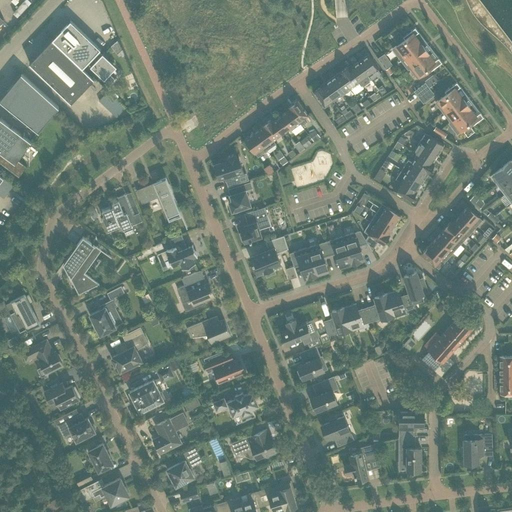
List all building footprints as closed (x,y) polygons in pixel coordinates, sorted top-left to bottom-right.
[(21,0),(11,11),(17,16),(30,1),(28,0),(21,0)] [(82,67),(87,62),(98,50),(99,49),(100,49),(70,20),(69,20),(70,21),(57,34),(57,33),(56,35),(53,38),(52,38),(82,68),(83,67),(82,67)] [(102,48),(114,36),(107,29),(95,41),(102,48)] [(393,36),(398,43),(404,39),(403,36),(399,31),(393,36)] [(392,48),(400,58),(420,43),(412,32),(396,45),(392,48)] [(71,103),(94,78),(82,68),(52,38),(51,39),(53,41),(52,43),(47,48),(45,50),(46,50),(41,56),(40,55),(38,57),(39,57),(34,62),(33,62),(31,64),(29,62),(29,63),(71,103)] [(111,43),(110,44),(116,52),(121,48),(117,39),(116,40),(111,43)] [(400,58),(407,68),(428,53),(428,52),(421,43),(420,43),(400,58)] [(98,50),(87,62),(91,65),(90,66),(109,84),(115,78),(110,73),(116,66),(102,53),(102,54),(98,50)] [(428,53),(407,68),(408,69),(409,68),(417,77),(436,63),(428,53)] [(384,54),(378,58),(385,69),(392,64),(384,54)] [(367,55),(358,61),(370,77),(371,79),(380,73),(367,55)] [(358,61),(349,68),(359,82),(361,83),(370,77),(358,61)] [(348,65),(339,72),(351,88),(359,82),(349,68),(348,65)] [(339,72),(331,78),(342,94),(351,88),(339,72)] [(0,100),(39,132),(39,131),(38,131),(58,107),(58,108),(59,107),(21,73),(20,73),(21,74),(0,99),(0,100)] [(331,78),(322,84),(333,100),(342,94),(331,78)] [(414,91),(419,96),(429,88),(425,83),(414,91)] [(322,84),(312,91),(324,107),(333,100),(322,84)] [(454,87),(435,102),(443,112),(462,97),(454,87)] [(434,94),(429,88),(419,96),(423,102),(434,94)] [(107,91),(99,100),(117,116),(125,108),(107,91)] [(375,92),(370,95),(370,96),(373,101),(378,97),(375,92)] [(462,97),(443,112),(450,121),(449,123),(469,107),(470,107),(463,97),(462,98),(462,97)] [(367,98),(361,102),(364,107),(365,106),(370,103),(367,98)] [(297,100),(288,106),(302,125),(306,122),(303,118),(308,115),(297,100)] [(356,103),(351,107),(355,112),(360,108),(356,103)] [(290,109),(281,115),(292,129),(300,123),(301,125),(302,125),(288,106),(290,109)] [(469,107),(449,123),(457,133),(477,117),(469,107)] [(350,110),(343,114),(346,118),(353,114),(350,110)] [(342,114),(335,119),(336,119),(339,124),(345,119),(342,114)] [(271,119),(281,134),(290,128),(291,130),(292,129),(281,115),(273,121),(271,119)] [(22,134),(0,117),(0,151),(2,149),(7,153),(22,134)] [(271,119),(262,125),(275,144),(276,144),(273,140),(281,134),(271,119)] [(262,126),(254,132),(267,150),(275,144),(262,125),(262,126)] [(315,130),(308,134),(313,141),(320,136),(315,130)] [(254,132),(245,139),(258,157),(267,150),(254,132)] [(425,132),(419,142),(438,154),(444,144),(425,132)] [(2,150),(0,152),(0,163),(19,177),(27,167),(17,160),(31,142),(22,134),(7,154),(2,150)] [(400,136),(397,140),(402,143),(403,144),(406,139),(400,136)] [(300,141),(305,147),(309,145),(304,138),(300,141)] [(397,140),(394,146),(398,149),(402,143),(397,140)] [(419,142),(413,151),(434,164),(432,162),(438,154),(419,142)] [(296,147),(299,151),(304,147),(301,143),(296,147)] [(407,160),(428,173),(434,164),(413,151),(417,154),(411,162),(407,160)] [(228,186),(233,184),(248,180),(246,173),(244,174),(238,157),(236,157),(235,153),(226,156),(227,160),(214,164),(219,177),(224,176),(227,184),(228,186)] [(386,159),(382,165),(386,168),(390,162),(386,159)] [(407,160),(401,169),(422,182),(427,173),(428,174),(428,173),(407,160)] [(490,175),(497,185),(511,173),(511,162),(510,160),(490,175)] [(269,164),(263,168),(267,174),(274,172),(269,164)] [(401,169),(396,178),(405,184),(416,192),(417,191),(416,191),(420,184),(422,182),(401,169)] [(511,173),(497,185),(504,194),(511,187),(511,173)] [(165,177),(141,188),(147,201),(156,197),(156,196),(159,194),(169,219),(181,214),(165,177)] [(397,184),(393,190),(410,201),(416,192),(405,184),(396,178),(395,178),(399,181),(397,184)] [(240,191),(230,194),(232,200),(229,201),(232,210),(250,205),(245,190),(252,187),(250,182),(239,185),(240,191)] [(102,210),(104,216),(102,217),(104,222),(108,230),(117,226),(119,230),(123,228),(132,225),(131,225),(136,223),(142,220),(139,212),(133,215),(124,194),(116,197),(118,200),(112,202),(114,206),(110,207),(102,210)] [(362,194),(358,201),(360,202),(364,204),(368,198),(362,194)] [(473,195),(470,199),(474,203),(477,200),(478,199),(473,195)] [(382,203),(376,212),(394,225),(400,215),(382,203)] [(241,232),(240,233),(242,239),(243,239),(244,241),(249,240),(250,241),(252,240),(251,239),(261,236),(259,229),(266,227),(264,221),(269,220),(264,206),(244,213),(247,223),(244,224),(245,228),(240,229),(241,232)] [(467,206),(459,214),(475,228),(482,220),(467,206)] [(394,225),(376,212),(370,221),(389,234),(389,233),(394,225)] [(450,220),(450,221),(467,236),(475,228),(459,214),(452,222),(450,220)] [(389,234),(370,221),(364,231),(369,234),(365,239),(367,243),(372,250),(378,240),(383,243),(389,234)] [(467,236),(450,221),(443,229),(460,244),(467,236)] [(489,226),(485,230),(489,234),(493,230),(489,226)] [(460,244),(443,229),(436,237),(453,252),(460,244)] [(343,235),(352,262),(360,260),(360,259),(363,258),(359,245),(367,243),(365,239),(360,230),(343,235)] [(496,233),(492,238),(496,242),(500,237),(496,233)] [(167,250),(157,254),(159,261),(160,261),(169,258),(172,267),(180,263),(182,268),(195,263),(193,258),(197,256),(198,254),(196,250),(195,250),(192,245),(187,247),(181,234),(169,238),(173,247),(166,250),(167,250)] [(481,234),(476,239),(480,244),(481,243),(486,238),(481,234)] [(253,263),(257,272),(264,269),(264,271),(272,267),(272,266),(280,263),(276,253),(288,248),(284,235),(265,241),(269,249),(265,251),(264,251),(260,253),(259,253),(251,257),(252,260),(252,261),(253,263)] [(352,262),(343,235),(325,241),(330,255),(336,253),(340,265),(343,264),(343,266),(350,264),(350,262),(351,262),(352,262)] [(63,263),(66,270),(78,294),(99,283),(82,271),(99,248),(91,243),(91,242),(83,236),(63,263)] [(429,244),(429,245),(446,260),(453,252),(436,237),(429,245),(429,244)] [(323,257),(330,255),(325,241),(307,247),(316,274),(317,274),(316,273),(318,272),(319,274),(325,272),(325,270),(327,269),(323,257)] [(446,260),(429,245),(421,253),(438,268),(446,260)] [(308,277),(316,274),(307,247),(289,253),(294,266),(300,264),(304,277),(308,276),(308,277)] [(464,253),(460,258),(464,261),(468,257),(464,253)] [(459,258),(454,263),(455,264),(459,267),(463,262),(459,258)] [(454,273),(450,269),(445,275),(449,278),(454,273)] [(184,284),(177,288),(182,302),(191,299),(194,306),(202,303),(202,301),(214,296),(210,286),(208,282),(206,283),(205,283),(200,270),(182,277),(183,277),(185,284),(184,284)] [(416,272),(404,275),(414,307),(415,306),(414,304),(411,297),(421,293),(427,291),(423,277),(418,279),(416,272)] [(386,293),(393,314),(393,313),(414,307),(404,275),(403,276),(409,293),(400,296),(398,289),(396,290),(395,289),(388,292),(388,293),(387,293),(386,293)] [(121,285),(107,292),(110,298),(124,291),(121,285)] [(24,293),(10,300),(11,303),(15,310),(10,313),(11,314),(15,322),(18,329),(20,331),(26,328),(27,329),(40,323),(39,322),(33,310),(29,303),(33,301),(29,294),(25,295),(24,293)] [(376,304),(367,307),(371,320),(381,317),(381,318),(393,314),(386,293),(374,297),(376,304)] [(100,309),(90,314),(93,322),(96,327),(100,334),(115,327),(115,325),(107,310),(116,305),(113,299),(99,306),(100,309)] [(344,306),(343,306),(350,328),(351,328),(351,327),(371,320),(367,307),(358,310),(355,303),(353,304),(353,303),(345,306),(344,307),(344,306)] [(334,318),(324,321),(328,334),(338,331),(338,332),(350,328),(343,306),(331,310),(334,318)] [(445,331),(441,335),(430,348),(429,349),(430,350),(422,359),(427,363),(434,370),(442,361),(442,362),(473,327),(465,320),(459,315),(449,326),(445,331)] [(158,322),(155,317),(150,320),(153,325),(158,322)] [(190,337),(208,335),(211,342),(230,334),(224,319),(210,325),(207,318),(186,327),(190,337)] [(285,331),(281,332),(286,343),(302,337),(304,343),(307,342),(309,346),(320,342),(311,320),(305,322),(305,323),(297,326),(295,319),(286,322),(289,329),(287,330),(285,331)] [(113,357),(111,358),(115,364),(116,363),(120,371),(141,360),(136,350),(148,342),(139,324),(121,333),(128,348),(112,356),(113,357)] [(176,324),(169,327),(172,333),(172,334),(178,331),(176,324)] [(16,336),(7,340),(10,347),(19,342),(16,336)] [(410,336),(406,341),(412,347),(417,342),(410,336)] [(22,352),(26,360),(37,355),(39,359),(46,373),(62,364),(61,361),(62,360),(59,353),(57,354),(55,351),(53,352),(46,339),(22,352)] [(316,346),(303,351),(307,361),(297,365),(298,368),(297,369),(300,376),(301,375),(303,378),(327,368),(322,355),(319,357),(318,354),(319,353),(316,346)] [(235,376),(234,375),(244,371),(239,359),(234,362),(233,359),(231,352),(223,355),(223,354),(224,354),(223,350),(203,358),(205,362),(206,361),(206,362),(203,363),(207,373),(215,370),(219,381),(228,377),(229,379),(235,376)] [(153,379),(129,391),(140,411),(163,399),(163,398),(165,398),(162,391),(160,392),(156,384),(162,381),(162,382),(174,376),(172,372),(169,366),(180,361),(177,355),(154,366),(160,377),(154,380),(153,379)] [(511,355),(500,356),(500,374),(511,373),(511,355)] [(511,373),(500,374),(500,393),(508,392),(511,392),(511,373)] [(338,387),(333,376),(316,383),(320,393),(310,397),(311,400),(310,401),(313,408),(314,407),(316,410),(337,401),(332,389),(338,387)] [(62,382),(44,391),(50,404),(57,400),(60,406),(59,407),(60,409),(76,401),(79,399),(78,398),(78,397),(80,396),(76,389),(74,390),(73,388),(73,387),(73,386),(72,385),(65,388),(62,382)] [(224,398),(213,402),(216,410),(222,408),(223,410),(229,407),(233,415),(239,413),(242,421),(255,416),(252,407),(258,405),(257,401),(258,400),(255,394),(254,394),(252,390),(243,394),(242,391),(240,392),(240,393),(237,394),(235,395),(236,397),(225,402),(224,398)] [(200,404),(196,396),(184,403),(187,410),(200,404)] [(400,411),(400,435),(414,435),(414,424),(423,424),(423,422),(424,422),(424,414),(423,414),(423,411),(400,411)] [(174,430),(188,423),(182,412),(169,419),(169,418),(155,424),(159,432),(160,432),(161,435),(153,439),(155,443),(154,444),(156,449),(158,449),(160,453),(181,442),(180,440),(179,441),(174,430)] [(64,437),(72,433),(76,441),(95,431),(94,429),(95,427),(94,424),(91,424),(88,417),(84,419),(81,413),(58,424),(64,437)] [(329,421),(322,425),(323,427),(322,427),(325,435),(326,434),(326,437),(335,433),(336,438),(337,438),(339,443),(338,444),(339,444),(352,439),(343,416),(336,419),(336,417),(329,420),(329,421)] [(266,428),(231,443),(236,453),(242,451),(251,447),(255,457),(256,459),(264,455),(265,457),(276,453),(275,451),(278,450),(273,438),(271,439),(269,435),(266,428)] [(492,453),(491,433),(464,434),(464,446),(461,446),(461,454),(464,454),(465,462),(467,462),(467,463),(475,463),(475,462),(478,462),(477,453),(492,453)] [(414,435),(400,435),(400,436),(399,436),(399,446),(399,454),(403,454),(407,454),(407,470),(410,470),(410,471),(417,471),(417,470),(420,470),(420,446),(414,446),(414,435)] [(55,439),(48,442),(56,457),(63,454),(55,439)] [(103,443),(88,450),(98,471),(113,463),(103,443)] [(355,476),(356,479),(367,476),(364,460),(376,457),(375,450),(373,444),(359,447),(360,452),(350,454),(352,463),(345,464),(347,473),(354,471),(354,473),(355,476)] [(185,459),(167,469),(176,486),(194,476),(189,467),(201,460),(197,453),(185,459)] [(282,459),(271,463),(273,469),(284,465),(282,459)] [(122,483),(119,477),(91,491),(94,496),(99,493),(101,496),(107,493),(110,500),(109,501),(111,505),(117,502),(117,503),(124,499),(124,498),(130,495),(125,486),(124,487),(122,484),(122,483)] [(290,481),(278,485),(285,508),(287,508),(288,508),(294,506),(294,505),(296,505),(292,493),(294,492),(295,495),(296,495),(291,479),(290,480),(290,481)] [(86,485),(74,491),(79,500),(91,494),(86,485)] [(271,486),(259,490),(263,502),(270,500),(274,511),(276,511),(283,510),(283,509),(285,508),(278,485),(271,487),(271,486)] [(196,487),(184,490),(180,492),(183,501),(199,496),(196,487)] [(248,500),(242,502),(245,511),(256,511),(255,505),(263,502),(259,490),(246,493),(248,500)] [(233,498),(221,502),(224,511),(231,511),(233,511),(245,511),(242,502),(240,497),(234,499),(233,498)] [(224,511),(221,502),(203,507),(204,511),(224,511)]
